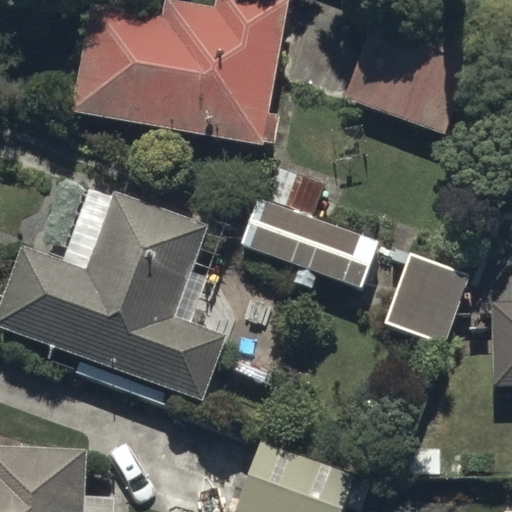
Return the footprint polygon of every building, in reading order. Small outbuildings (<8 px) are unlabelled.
[(96,4),(76,114),(277,149),(283,117),(272,115),(292,1),(286,0),(219,0),(218,8),(173,0),(168,0),(166,16),(96,4)] [(511,19),(511,0),(465,0),(461,9),(508,30),(511,19)] [(382,4),(345,98),(443,137),(480,43),(382,4)] [(244,245),(299,266),(293,282),(314,290),(320,274),(364,291),(382,243),(315,218),(328,184),(286,168),(271,208),(260,203),(244,245)] [(29,250),(0,327),(208,404),(230,343),(189,328),(204,288),(192,284),(212,230),(96,187),(67,264),(29,250)] [(466,274),(408,255),(386,325),(444,344),(466,274)] [(511,302),(490,302),(492,385),(511,384),(511,302)] [(0,511),(113,511),(114,502),(87,500),(89,453),(1,449),(2,434),(0,434),(0,511)] [(265,444),(238,511),(344,511),(357,480),(265,444)]
